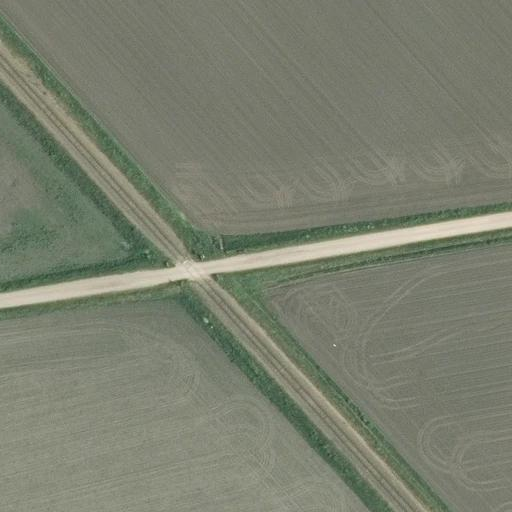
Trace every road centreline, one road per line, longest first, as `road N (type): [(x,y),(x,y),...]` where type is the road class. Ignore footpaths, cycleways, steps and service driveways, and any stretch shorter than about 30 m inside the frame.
road 1 (track): [(511,218),(224,264)]
road 2 (track): [(224,264),(0,299)]
